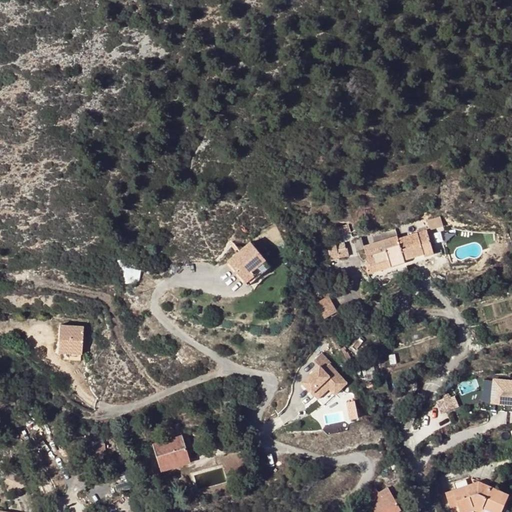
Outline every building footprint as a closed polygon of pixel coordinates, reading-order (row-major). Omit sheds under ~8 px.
[(430,229),(438,227),(435,217),(426,219),(430,229)] [(343,240),(352,239),(350,224),(341,226),(343,240)] [(405,261),(424,255),(425,257),(435,254),(427,230),(398,239),(397,236),(364,247),(370,266),(371,267),(389,261),(392,267),(406,263),(405,261)] [(336,244),(337,250),(346,249),(344,242),(344,243),(336,244)] [(270,268),(272,267),(252,243),(229,262),(249,286),(250,285),(270,268)] [(339,258),(347,256),(346,249),(337,250),(339,258)] [(424,255),(405,261),(406,263),(407,266),(426,259),(425,257),(424,255)] [(389,261),(371,267),(370,266),(367,267),(367,270),(369,274),(392,267),(389,261)] [(321,311),(324,317),(337,310),(329,296),(316,302),(321,311)] [(60,325),(59,347),(82,349),(84,327),(60,325)] [(317,399),(328,388),(334,383),(340,389),(347,383),(329,363),(322,370),(319,367),(302,383),(317,399)] [(511,381),(494,380),(492,403),(511,404),(511,381)] [(334,395),(340,389),(334,383),(328,388),(334,395)] [(511,404),(492,403),(482,402),(482,410),(511,412),(511,404)] [(182,436),(168,440),(153,444),(161,471),(190,462),(185,448),(184,444),(182,436)] [(446,493),(449,504),(457,502),(458,505),(460,511),(473,507),(473,508),(474,509),(475,511),(476,511),(477,511),(480,511),(482,511),(483,510),(482,511),(502,511),(509,496),(478,482),(456,490),(446,493)] [(390,511),(399,505),(388,488),(367,500),(374,511),(390,511)]
